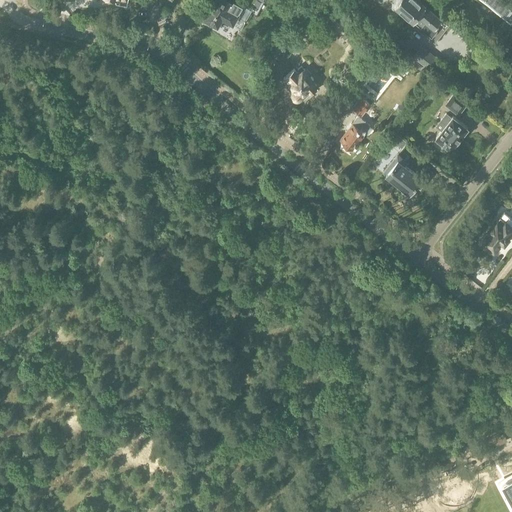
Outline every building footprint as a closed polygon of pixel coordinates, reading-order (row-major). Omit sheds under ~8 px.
[(226,0),(215,0),(205,18),(217,26),(222,17),(233,23),(243,6),(233,0),(231,0),(231,2),(226,0)] [(398,0),(395,5),(421,25),(418,29),(429,39),(429,40),(430,42),(430,43),(431,44),(433,44),(434,44),(436,44),(437,43),(438,42),(438,40),(438,39),(450,24),(437,14),(419,0),(398,0)] [(511,21),(511,20),(511,4),(506,0),(475,0),(491,12),(493,10),(492,9),(494,8),(511,21)] [(283,61),(291,47),(280,41),(272,55),(283,61)] [(429,69),(437,58),(421,46),(413,56),(429,69)] [(406,52),(399,61),(410,69),(417,60),(406,52)] [(313,95),(311,92),(318,86),(312,80),(313,79),(302,67),(298,70),(301,73),(300,74),(294,68),(284,78),(295,90),(294,91),(294,92),(293,94),(294,96),(295,97),(296,98),(297,99),(299,99),(300,98),(302,97),(306,101),(313,95)] [(361,115),(370,104),(357,93),(349,105),(361,115)] [(444,105),(458,116),(468,104),(454,93),(444,105)] [(440,121),(436,127),(440,130),(434,138),(451,151),(457,143),(457,144),(459,141),(462,137),(462,138),(464,135),(469,128),(453,115),(451,117),(446,113),(440,121)] [(358,121),(358,122),(355,120),(347,129),(349,130),(341,140),(352,148),(364,133),(363,131),(366,127),(366,124),(361,121),(358,121)] [(398,161),(387,175),(386,176),(410,194),(416,187),(420,190),(425,183),(421,180),(421,179),(415,174),(416,173),(408,166),(406,167),(398,161)] [(482,239),(481,240),(482,241),(481,244),(485,247),(488,246),(494,250),(505,236),(507,238),(511,231),(511,217),(504,211),(497,221),(494,224),(493,223),(488,230),(489,231),(486,235),(485,234),(481,238),(482,239)] [(508,441),(505,433),(480,444),(483,452),(508,441)] [(511,477),(502,482),(511,502),(511,477)]
